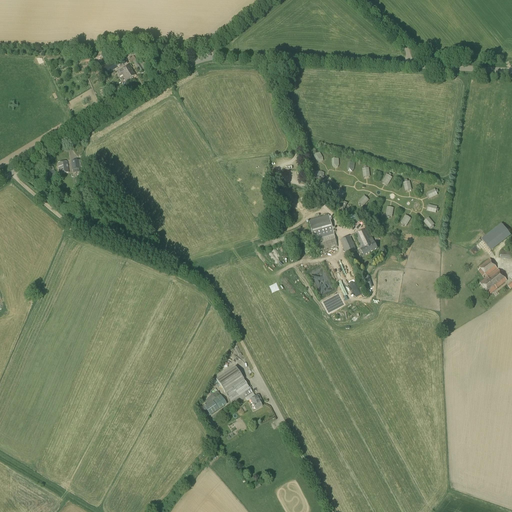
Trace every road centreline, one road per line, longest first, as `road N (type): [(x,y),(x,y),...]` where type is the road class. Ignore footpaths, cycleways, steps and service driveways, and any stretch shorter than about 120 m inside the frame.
road 1 (unclassified): [(11,174),(80,230),(177,269),(214,294),(332,511)]
road 2 (tertiary): [(11,174),(202,58),(409,65)]
road 3 (track): [(202,58),(0,50)]
